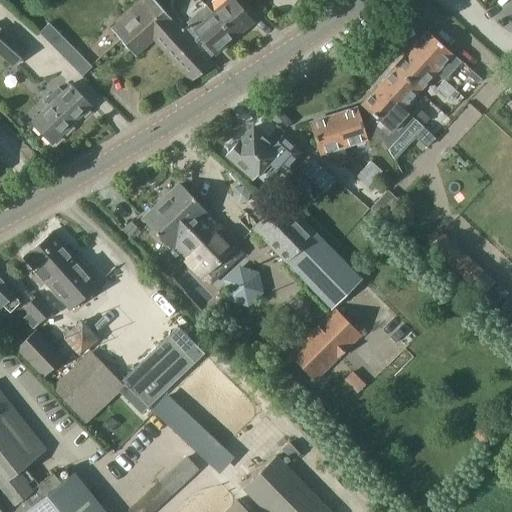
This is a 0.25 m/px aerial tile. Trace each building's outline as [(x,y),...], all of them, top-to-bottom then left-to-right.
[(212,64),(207,58),(187,35),(159,5),(154,0),(145,0),(112,30),(136,56),(154,40),(192,81),(212,64)] [(231,0),(214,15),(234,39),(253,23),(253,22),(234,0),(231,0)] [(215,54),(234,39),(214,15),(195,30),(194,29),(187,35),(207,58),(214,52),(215,54)] [(82,76),(92,66),(50,24),(41,33),(82,76)] [(0,54),(14,67),(29,49),(4,27),(2,29),(0,27),(0,54)] [(434,71),(450,53),(427,32),(411,50),(434,71)] [(418,89),(434,71),(411,50),(395,68),(418,89)] [(395,68),(378,86),(379,86),(402,107),(418,89),(395,68)] [(481,79),(469,68),(465,73),(477,83),(481,79)] [(458,93),(454,90),(444,80),(437,88),(447,98),(448,98),(450,96),(453,99),(458,93)] [(52,144),(70,127),(92,107),(72,86),(64,93),(61,90),(47,103),(50,105),(32,121),(52,144)] [(424,127),(402,107),(379,86),(378,86),(362,104),(372,113),(368,118),(378,135),(389,151),(399,144),(390,130),(388,128),(385,125),(394,115),(399,119),(398,121),(414,136),(415,137),(424,127)] [(423,125),(430,117),(418,106),(411,114),(423,125)] [(334,116),(343,145),(367,138),(362,124),(357,108),(334,116)] [(346,153),(343,145),(334,116),(311,124),(320,153),(332,149),(334,156),(346,153)] [(238,141),(237,143),(231,143),(227,147),(227,154),(254,178),(269,160),(282,171),(299,151),(281,136),(274,145),(253,127),(240,142),(238,141)] [(364,169),(375,179),(375,178),(382,171),(382,170),(371,161),(364,169)] [(327,172),(317,163),(309,173),(318,182),(327,172)] [(368,187),(375,179),(364,169),(357,177),(368,187)] [(199,202),(181,184),(144,220),(170,246),(173,244),(206,278),(208,276),(213,282),(243,252),(238,247),(239,245),(206,212),(207,211),(206,210),(211,206),(203,198),(199,202)] [(387,191),(370,208),(371,209),(379,216),(395,198),(387,191)] [(332,307),(360,280),(283,200),(255,228),(332,307)] [(254,206),(259,212),(265,207),(259,201),(259,202),(254,206)] [(477,288),(489,276),(441,231),(430,243),(477,288)] [(71,310),(100,284),(54,232),(25,257),(71,310)] [(11,312),(21,302),(12,293),(15,291),(0,275),(0,305),(3,303),(11,312)] [(35,327),(49,311),(37,298),(24,308),(28,313),(24,318),(35,327)] [(316,381),(361,335),(335,309),(290,355),(316,381)] [(46,375),(66,356),(40,329),(20,347),(46,375)] [(169,337),(123,381),(126,384),(119,391),(142,415),(149,408),(195,364),(169,337)] [(86,418),(122,384),(91,352),(55,386),(86,418)] [(358,394),(365,387),(352,374),(345,381),(358,394)] [(0,509),(2,511),(4,511),(33,489),(19,472),(47,449),(16,411),(0,390),(0,509)] [(214,467),(227,452),(168,396),(154,411),(214,467)] [(487,420),(472,432),(486,449),(501,436),(487,420)] [(290,442),(282,449),(292,460),(300,453),(290,442)] [(266,511),(331,511),(277,457),(244,489),(266,511)] [(128,511),(152,511),(160,505),(198,470),(188,458),(182,463),(160,483),(129,511),(128,511)] [(33,489),(4,511),(106,511),(75,474),(62,484),(53,473),(33,489)] [(249,511),(239,501),(227,511),(249,511)]
